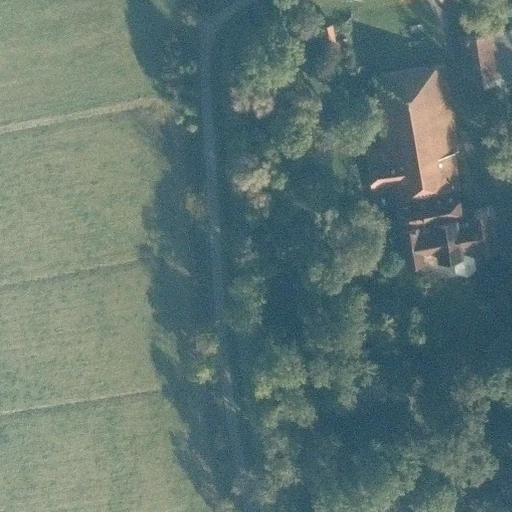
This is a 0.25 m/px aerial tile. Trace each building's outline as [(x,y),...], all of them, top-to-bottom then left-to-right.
[(348,19),(322,21),(324,45),(350,42),(348,19)] [(495,30),(456,35),(462,84),(501,80),(495,30)] [(450,62),(371,74),(382,142),(366,145),(372,183),(394,180),(397,200),(463,190),(456,150),(464,148),(450,62)] [(463,190),(397,200),(400,218),(465,208),(463,190)] [(465,208),(400,218),(407,259),(497,245),(490,204),(465,208)]
